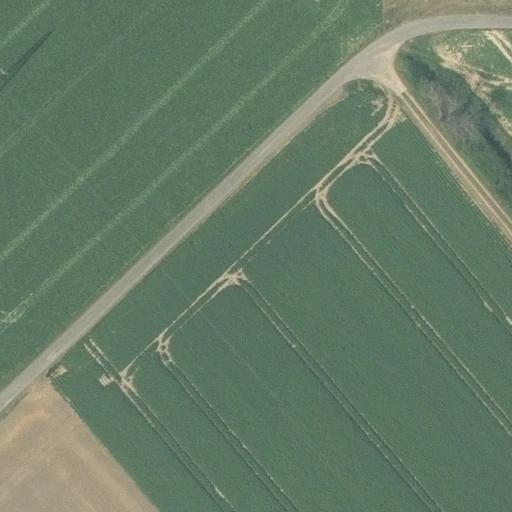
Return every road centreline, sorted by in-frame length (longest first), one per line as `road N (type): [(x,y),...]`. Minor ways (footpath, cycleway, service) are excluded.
road 1 (track): [(0,408),(365,56)]
road 2 (track): [(365,56),(511,232)]
road 3 (track): [(365,56),(430,25),(511,26)]
